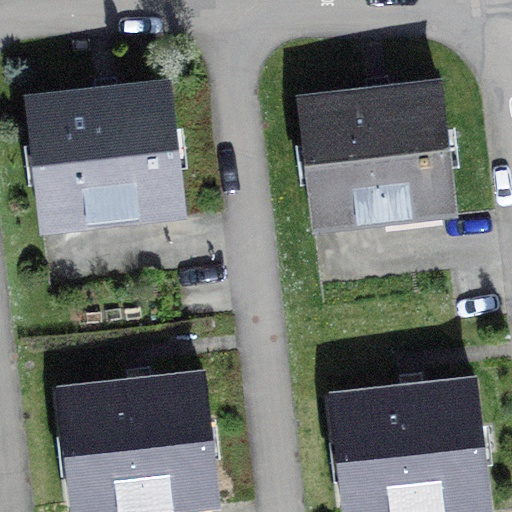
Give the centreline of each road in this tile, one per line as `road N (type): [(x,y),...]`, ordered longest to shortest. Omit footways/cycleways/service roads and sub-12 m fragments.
road 1 (residential): [(274,416),(217,0)]
road 2 (residential): [(197,0),(35,6),(0,39)]
road 3 (residential): [(0,380),(15,511)]
